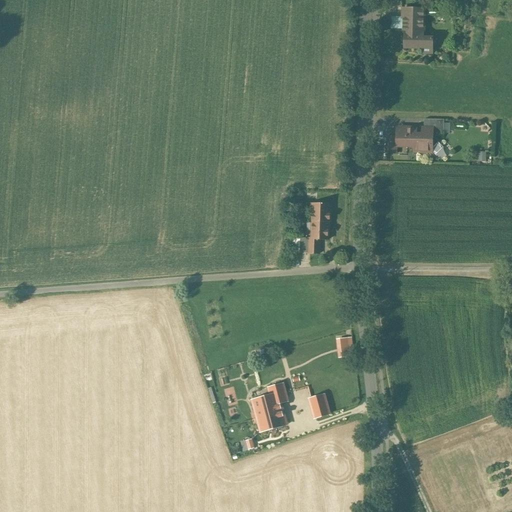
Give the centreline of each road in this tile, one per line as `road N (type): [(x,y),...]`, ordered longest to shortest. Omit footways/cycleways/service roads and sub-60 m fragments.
road 1 (residential): [(0,298),(358,266)]
road 2 (residential): [(358,266),(367,0)]
road 3 (residential): [(373,511),(375,424),(358,266)]
